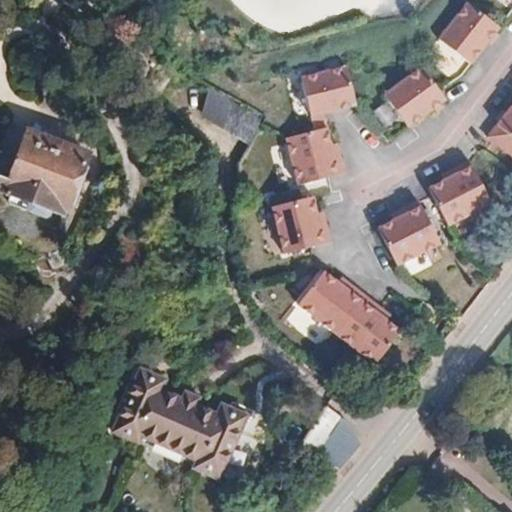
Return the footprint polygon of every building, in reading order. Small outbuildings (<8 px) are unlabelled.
[(499,33),(467,8),(439,45),(470,69),(484,53),(499,33)] [(347,72),(302,83),(311,122),(338,115),(357,111),(347,72)] [(421,74),(384,101),(407,133),(427,119),(445,106),(421,74)] [(199,118),(250,140),(263,112),(212,89),(199,118)] [(511,100),(502,113),(484,136),(508,155),(511,149),(511,100)] [(328,136),(288,146),(299,193),(345,181),(341,165),(336,166),(332,152),(328,136)] [(63,157),(18,139),(2,178),(0,176),(0,193),(2,194),(0,198),(0,202),(41,219),(44,211),(60,217),(79,169),(77,162),(79,157),(77,152),(68,149),(65,151),(64,154),(63,157)] [(429,193),(448,230),(492,208),(470,166),(455,174),(458,179),(443,186),(429,193)] [(301,206),(272,213),(283,260),(329,249),(325,233),(320,234),(316,218),(312,203),(301,206)] [(391,224),(376,231),(396,269),(439,247),(417,204),(402,212),(405,217),(391,224)] [(320,270),(295,303),(333,333),(362,295),(349,285),(346,289),(336,282),(320,270)] [(375,306),(362,295),(333,333),(370,362),(371,362),(397,330),(381,317),(372,310),(375,306)] [(165,395),(154,390),(158,380),(134,369),(105,431),(128,443),(132,437),(158,449),(165,395)] [(165,395),(158,449),(185,463),(182,469),(207,481),(238,418),(212,405),(208,416),(165,395)] [(357,443),(341,421),(323,407),(295,446),(331,474),(357,443)]
